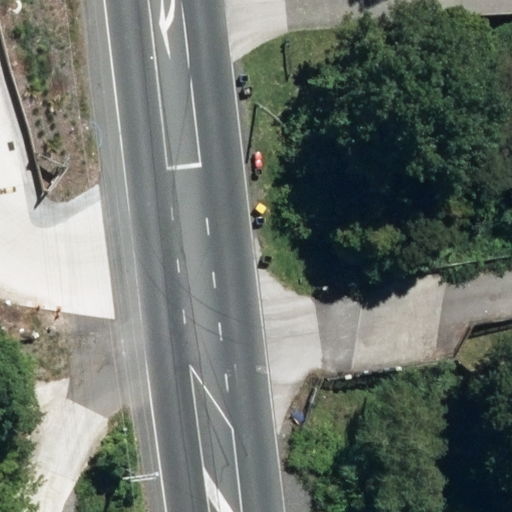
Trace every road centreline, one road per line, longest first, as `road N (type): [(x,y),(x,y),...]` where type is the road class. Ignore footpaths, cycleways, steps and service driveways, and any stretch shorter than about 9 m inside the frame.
road 1 (tertiary): [(153,0),(227,511)]
road 2 (unknown): [(204,351),(86,289),(9,191),(0,167)]
